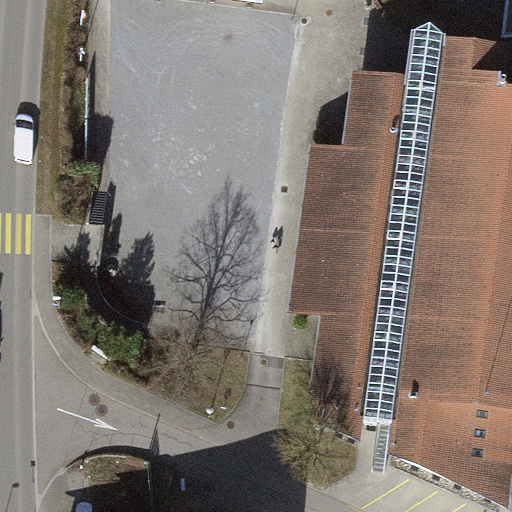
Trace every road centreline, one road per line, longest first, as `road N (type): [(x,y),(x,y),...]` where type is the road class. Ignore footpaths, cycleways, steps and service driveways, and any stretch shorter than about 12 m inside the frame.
road 1 (residential): [(1,403),(63,407),(314,511)]
road 2 (tertiary): [(0,291),(16,0)]
